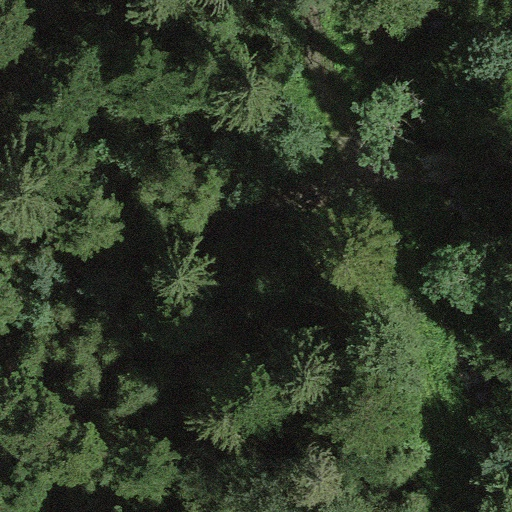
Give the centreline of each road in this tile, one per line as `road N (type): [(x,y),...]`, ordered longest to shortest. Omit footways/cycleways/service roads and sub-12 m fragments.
road 1 (track): [(511,164),(245,214),(58,280),(0,312)]
road 2 (track): [(468,511),(364,192)]
road 3 (track): [(305,0),(334,150),(364,192)]
